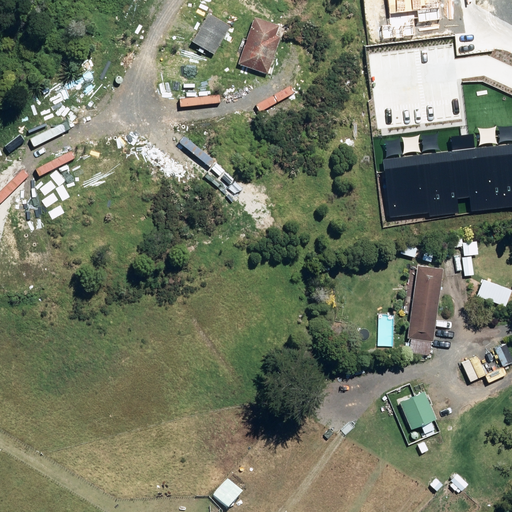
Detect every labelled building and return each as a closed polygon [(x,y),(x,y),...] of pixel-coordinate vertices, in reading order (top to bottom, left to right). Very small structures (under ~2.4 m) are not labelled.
[(487,32),(485,0),(435,4),(434,0),(420,0),(423,37),(487,32)] [(227,26),(206,14),(190,41),(211,54),(227,26)] [(276,26),(252,17),(236,63),(265,73),(277,38),(273,37),(276,26)] [(419,33),(394,34),(394,46),(420,46),(419,33)] [(409,353),(428,356),(430,342),(433,343),(443,269),(416,266),(406,339),(411,340),(409,353)] [(471,365),(465,374),(478,384),(485,376),(471,365)]
